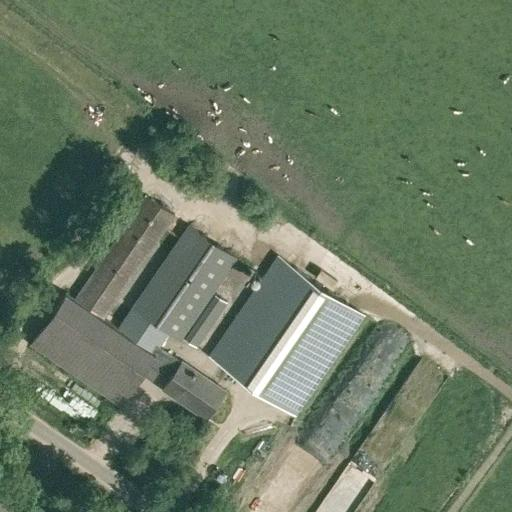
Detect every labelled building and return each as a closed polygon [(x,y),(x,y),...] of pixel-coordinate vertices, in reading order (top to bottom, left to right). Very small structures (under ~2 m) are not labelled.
[(174,213),(146,194),(75,297),(104,316),(174,213)] [(235,255),(188,223),(119,325),(156,349),(169,329),(180,336),(235,255)] [(278,254),(209,354),(295,413),(363,313),(278,254)] [(75,297),(65,291),(30,342),(120,403),(156,349),(119,325),(104,316),(75,297)] [(228,300),(215,292),(185,337),(197,346),(228,300)] [(180,360),(158,345),(158,346),(141,372),(152,379),(158,369),(169,377),(163,385),(207,414),(226,387),(182,358),(180,360)] [(274,509),(279,511),(294,511),(321,464),(304,455),(274,509)] [(343,493),(336,503),(349,511),(358,511),(362,507),(343,493)]
